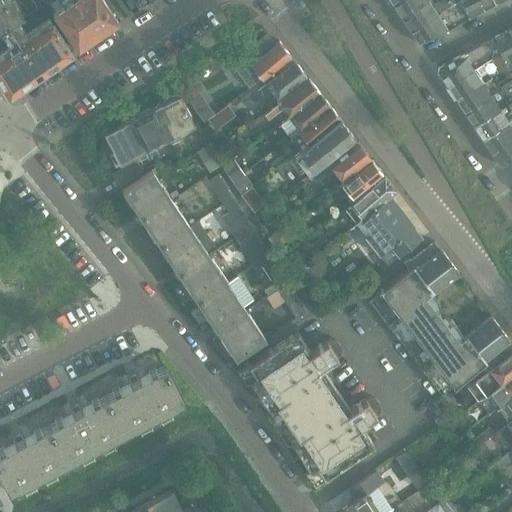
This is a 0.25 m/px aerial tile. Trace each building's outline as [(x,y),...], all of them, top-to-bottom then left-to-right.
[(16,20),(29,12),(36,7),(31,0),(11,0),(11,1),(0,7),(0,29),(8,25),(16,20)] [(119,23),(104,0),(58,0),(63,7),(54,13),(78,50),(119,23)] [(428,2),(430,0),(402,0),(393,6),(402,19),(428,2)] [(402,19),(411,33),(459,1),(458,0),(430,0),(428,2),(402,19)] [(481,10),(476,0),(458,0),(459,1),(467,17),(481,10)] [(495,3),(493,0),(476,0),(481,10),(495,3)] [(447,29),(459,22),(467,17),(459,1),(411,33),(418,44),(447,29)] [(71,54),(52,23),(27,39),(16,20),(8,25),(20,44),(39,75),(71,54)] [(511,44),(505,32),(492,39),(495,45),(499,52),(503,60),(507,66),(510,72),(511,76),(511,44)] [(473,69),(499,52),(495,45),(492,39),(439,66),(438,71),(447,85),(473,69)] [(261,79),(290,57),(279,43),(250,64),(261,79)] [(39,75),(20,44),(0,56),(0,86),(7,97),(39,75)] [(456,99),(490,77),(494,74),(501,70),(507,66),(503,60),(478,77),(473,69),(447,85),(456,99)] [(270,108),(308,79),(295,62),(257,91),(270,108)] [(456,99),(465,112),(490,96),(511,81),(511,76),(510,72),(507,66),(501,70),(506,78),(497,83),(494,74),(490,77),(456,99)] [(292,117),(320,96),(308,79),(270,108),(262,114),(266,119),(272,114),(281,125),(292,117)] [(508,104),(511,100),(511,81),(490,96),(465,112),(474,126),(508,104)] [(205,95),(194,101),(204,119),(215,114),(205,95)] [(194,127),(179,99),(178,96),(152,109),(168,140),(194,127)] [(289,138),(329,107),(320,96),(292,117),(281,125),(289,138)] [(474,126),(483,140),(508,123),(511,120),(511,100),(508,104),(474,126)] [(306,144),(339,119),(329,107),(289,138),(295,145),(303,139),(306,144)] [(168,140),(152,109),(130,121),(146,151),(168,140)] [(312,170),(353,138),(339,119),(306,144),(297,151),(312,170)] [(483,140),(491,153),(511,140),(511,120),(508,123),(483,140)] [(146,151),(130,121),(102,135),(118,166),(146,151)] [(511,159),(511,140),(491,153),(500,167),(511,159)] [(337,186),(370,160),(357,142),(314,172),(323,184),(331,178),(337,186)] [(214,155),(212,150),(208,145),(196,153),(202,162),(214,155)] [(221,165),(214,155),(202,162),(209,173),(221,165)] [(236,158),(225,166),(243,191),(255,183),(236,158)] [(120,187),(142,172),(136,160),(110,173),(120,187)] [(365,191),(384,177),(370,160),(337,186),(329,192),(335,200),(347,191),(350,196),(362,187),(365,191)] [(188,227),(150,170),(121,190),(158,247),(188,227)] [(226,185),(219,174),(208,181),(215,192),(226,185)] [(360,219),(388,197),(388,196),(394,191),(384,177),(365,191),(362,187),(350,196),(346,199),(349,204),(343,208),(354,223),(360,219)] [(233,196),(226,185),(215,192),(222,203),(233,196)] [(239,205),(233,196),(222,203),(228,212),(239,205)] [(413,229),(388,197),(360,219),(370,232),(364,237),(378,256),(390,247),(399,257),(421,239),(412,230),(413,229)] [(244,213),(239,205),(228,212),(233,220),(244,213)] [(228,212),(221,216),(232,234),(237,241),(243,238),(238,229),(233,220),(228,212)] [(244,213),(233,220),(238,229),(249,222),(244,213)] [(226,283),(205,251),(215,245),(198,220),(188,227),(158,247),(196,303),(226,283)] [(255,230),(249,222),(238,229),(243,238),(255,230)] [(260,238),(255,230),(243,238),(248,246),(260,238)] [(243,238),(237,241),(252,266),(259,263),(254,255),(248,246),(243,238)] [(260,238),(248,246),(254,255),(265,247),(260,238)] [(453,321),(443,307),(442,308),(431,294),(459,273),(440,249),(434,242),(409,261),(408,259),(403,262),(409,269),(382,290),(382,289),(380,291),(454,387),(456,385),(455,385),(481,365),(485,370),(488,367),(488,368),(511,349),(511,344),(509,340),(491,316),(464,337),(452,322),(453,321)] [(271,255),(265,247),(254,255),(259,263),(271,255)] [(276,265),(271,255),(259,263),(265,272),(276,265)] [(282,274),(276,265),(265,272),(271,281),(282,274)] [(288,283),(282,274),(271,281),(277,289),(278,290),(288,283)] [(264,339),(246,312),(243,308),(254,301),(245,288),(237,276),(226,283),(196,303),(234,359),(264,339)] [(294,293),(288,283),(278,290),(284,300),(294,293)] [(277,289),(266,297),(274,309),(285,301),(284,300),(278,290),(277,289)] [(300,302),(294,293),(284,300),(285,301),(290,309),(300,302)] [(306,311),(300,302),(290,309),(296,318),(306,311)] [(349,409),(321,367),(337,356),(338,354),(340,352),(340,349),(340,347),(340,344),(338,342),(336,340),(334,339),(331,339),(328,339),(326,340),(310,351),(297,331),(245,367),(253,378),(250,380),(270,410),(273,408),(293,438),(290,440),(310,470),(313,468),(321,479),(373,444),(360,425),(376,414),(378,412),(379,410),(380,408),(379,405),(379,402),(377,400),(375,398),(373,397),(370,397),(367,397),(365,398),(349,409)] [(501,383),(511,374),(511,353),(481,377),(487,384),(496,377),(501,383)] [(182,401),(163,366),(106,396),(124,431),(182,401)] [(489,415),(498,407),(511,397),(511,374),(501,383),(505,388),(483,406),(489,415)] [(124,431),(106,396),(48,426),(66,461),(124,431)] [(511,397),(498,407),(504,415),(511,408),(511,397)] [(66,461),(48,426),(0,451),(0,474),(9,492),(66,461)] [(477,448),(495,434),(489,427),(471,441),(477,448)] [(511,456),(511,449),(495,463),(498,467),(505,462),(511,456)] [(356,499),(338,511),(388,511),(392,509),(377,487),(384,483),(376,470),(349,489),(355,498),(356,499)] [(135,511),(174,511),(181,509),(171,490),(134,509),(135,511)] [(447,511),(441,502),(424,511),(447,511)]
